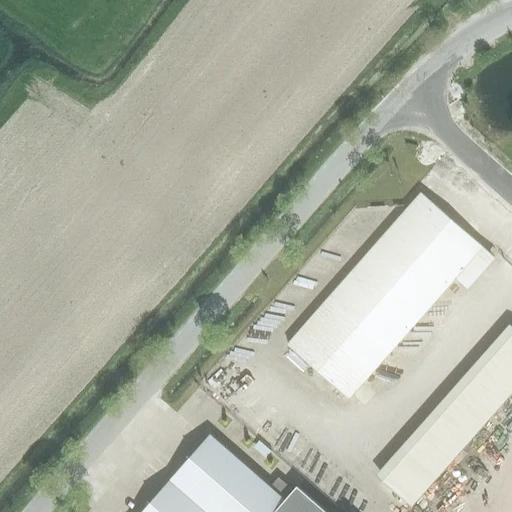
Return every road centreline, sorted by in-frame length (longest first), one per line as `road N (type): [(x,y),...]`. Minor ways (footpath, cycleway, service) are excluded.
road 1 (tertiary): [(37,511),(402,95)]
road 2 (unclassified): [(511,191),(402,95)]
road 3 (tertiary): [(402,95),(457,48),(511,18)]
